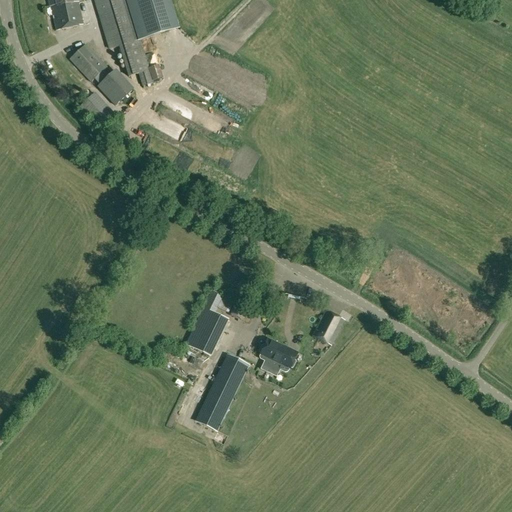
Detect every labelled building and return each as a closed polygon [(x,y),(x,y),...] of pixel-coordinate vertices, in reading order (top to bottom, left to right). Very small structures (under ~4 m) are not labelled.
[(79,2),(78,0),(48,0),(50,7),(51,6),(56,31),(83,25),(78,2),(79,2)] [(95,0),(110,49),(120,47),(129,77),(139,74),(143,86),(153,83),(140,41),(178,29),(169,0),(95,0)] [(91,83),(107,68),(85,45),(70,60),(91,83)] [(134,90),(116,70),(96,88),(115,108),(134,90)] [(206,86),(201,95),(212,101),(217,92),(206,86)] [(81,105),(102,125),(116,111),(96,90),(81,105)] [(211,357),(228,320),(214,314),(222,297),(212,292),(186,345),(211,357)] [(220,305),(232,310),(235,302),(223,297),(220,305)] [(332,346),(345,320),(326,311),(313,337),(332,346)] [(267,365),(264,371),(272,375),(275,369),(287,375),(291,368),(293,369),(296,361),(294,360),(298,353),(290,349),(289,350),(267,339),(264,346),(262,345),(258,353),(260,354),(258,359),(265,362),(267,365)] [(227,355),(195,422),(217,433),(249,366),(227,355)] [(177,417),(187,426),(193,420),(183,411),(177,417)]
